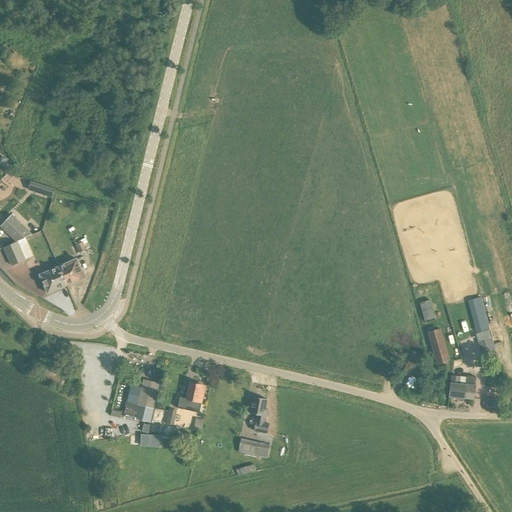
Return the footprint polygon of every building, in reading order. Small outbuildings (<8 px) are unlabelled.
[(52,198),(54,191),(35,185),(32,192),(52,198)] [(18,242),(33,236),(12,216),(2,227),(18,242)] [(18,242),(5,248),(13,266),(26,261),(18,242)] [(79,253),(87,250),(83,242),(76,246),(79,253)] [(59,267),(67,286),(85,278),(77,259),(59,267)] [(59,267),(40,275),(48,294),(67,286),(59,267)] [(464,286),(469,299),(477,296),(473,283),(464,286)] [(464,288),(457,291),(461,300),(468,298),(464,288)] [(419,304),(425,323),(436,320),(430,301),(419,304)] [(429,332),(428,332),(438,365),(448,362),(447,360),(447,358),(448,358),(440,328),(429,332)] [(494,357),(488,340),(478,343),(483,360),(494,357)] [(413,352),(402,373),(410,377),(420,355),(413,352)] [(452,383),(450,398),(457,399),(459,401),(462,402),(466,399),(476,401),(476,398),(477,385),(476,385),(477,377),(467,376),(467,377),(466,385),(459,384),(460,376),(453,375),(452,383)] [(131,386),(124,416),(136,419),(136,418),(137,415),(150,419),(151,419),(159,384),(144,380),(142,388),(131,386)] [(180,397),(178,408),(199,413),(205,390),(202,389),(203,385),(191,383),(187,399),(180,397)] [(254,397),(251,414),(257,415),(254,431),(268,433),(269,424),(264,423),(265,416),(267,417),(268,410),(265,409),(267,399),(254,397)] [(166,424),(171,425),(173,426),(173,425),(173,424),(176,411),(170,409),(169,411),(166,424)] [(183,415),(181,426),(201,430),(203,418),(183,415)] [(266,459),(270,445),(241,439),(238,453),(266,459)]
